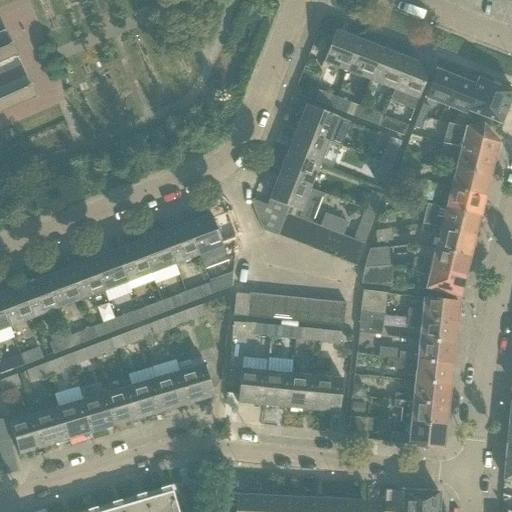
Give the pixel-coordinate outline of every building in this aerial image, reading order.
[(0,113),(34,98),(34,99),(38,97),(32,85),(29,86),(29,87),(0,100),(0,62),(15,56),(16,56),(19,55),(13,43),(10,45),(3,31),(0,32),(0,113)] [(359,41),(335,31),(323,62),(347,72),(359,41)] [(347,72),(371,81),(383,50),(359,41),(347,72)] [(371,81),(394,90),(406,59),(383,50),(371,81)] [(394,90),(390,101),(413,111),(418,99),(430,68),(406,59),(394,90)] [(427,91),(424,98),(444,106),(455,78),(435,70),(427,91)] [(455,78),(444,106),(458,111),(452,125),(460,127),(462,123),(467,111),(466,111),(475,86),(474,86),(455,78)] [(467,111),(462,123),(465,124),(470,123),(474,114),(500,125),(508,106),(511,95),(511,92),(499,87),(497,93),(489,90),(491,84),(477,78),(474,86),(475,86),(466,111),(467,111)] [(314,102),(333,109),(337,99),(318,91),(314,102)] [(337,99),(333,109),(350,116),(354,106),(337,99)] [(421,104),(417,116),(425,119),(429,107),(422,105),(421,104)] [(306,105),(297,129),(327,141),(341,147),(350,123),(306,105)] [(361,120),(380,127),(384,117),(365,109),(361,120)] [(417,116),(413,127),(413,128),(420,130),(425,119),(417,116)] [(407,126),(384,117),(380,127),(403,137),(407,126)] [(447,124),(443,143),(494,156),(497,143),(482,125),(465,128),(460,127),(452,125),(447,124)] [(297,129),(287,152),(318,165),(327,141),(297,129)] [(388,143),(380,163),(392,167),(399,147),(388,143)] [(443,143),(440,153),(457,158),(455,168),(489,176),(494,156),(443,143)] [(287,152),(278,176),(309,188),(318,165),(287,152)] [(402,156),(395,174),(421,169),(419,153),(402,156)] [(392,167),(380,163),(374,180),(385,184),(392,167)] [(455,168),(450,188),(484,196),(489,176),(455,168)] [(278,176),(269,200),(289,208),(286,214),(297,219),(309,223),(311,224),(322,196),(308,190),(309,188),(278,176)] [(432,183),(430,191),(435,192),(435,194),(447,197),(445,208),(478,217),(484,196),(450,188),(432,183)] [(369,191),(363,209),(374,214),(381,195),(369,191)] [(251,200),(250,202),(262,230),(277,236),(278,235),(286,214),(289,208),(269,200),(266,206),(251,200)] [(427,204),(422,224),(473,237),(478,217),(445,208),(444,208),(427,204)] [(352,207),(346,211),(347,218),(354,221),(360,217),(359,210),(352,207)] [(353,240),(352,241),(364,245),(364,244),(368,231),(374,214),(363,209),(357,227),(353,237),(353,240)] [(393,210),(382,212),(384,224),(395,223),(393,210)] [(206,217),(186,224),(193,243),(198,255),(198,256),(203,269),(227,260),(226,258),(227,257),(234,255),(235,242),(236,236),(228,215),(227,213),(212,219),(210,215),(206,217)] [(286,214),(278,235),(289,240),(297,219),(286,214)] [(297,219),(289,240),(300,244),(309,223),(297,219)] [(309,223),(300,244),(312,249),(320,228),(311,224),(309,223)] [(186,224),(163,233),(175,264),(198,255),(186,224)] [(438,232),(434,249),(468,257),(473,237),(422,224),(421,230),(431,233),(432,231),(438,232)] [(320,228),(312,249),(323,253),(331,232),(320,228)] [(391,229),(374,231),(376,243),(392,241),(391,229)] [(331,232),(323,253),(334,258),(342,237),(331,232)] [(163,233),(139,242),(151,273),(175,264),(163,233)] [(342,237),(334,258),(344,261),(352,241),(342,237)] [(352,241),(344,261),(356,266),(364,245),(352,241)] [(139,242),(116,251),(127,282),(151,273),(139,242)] [(370,250),(363,268),(388,266),(387,249),(370,250)] [(414,258),(412,264),(463,277),(468,257),(434,249),(431,260),(423,258),(422,260),(414,258)] [(116,251),(92,260),(104,291),(127,282),(116,251)] [(92,260),(68,269),(80,300),(104,291),(92,260)] [(412,265),(411,271),(420,273),(419,275),(427,277),(424,289),(439,293),(458,298),(463,277),(412,264),(412,265)] [(388,266),(363,268),(363,270),(360,284),(390,287),(392,266),(388,266)] [(68,269),(45,277),(56,309),(80,300),(68,269)] [(227,276),(208,283),(213,294),(231,287),(227,276)] [(45,277),(21,286),(33,317),(56,309),(45,277)] [(213,294),(208,283),(191,290),(195,301),(213,294)] [(21,286),(0,294),(0,301),(9,326),(33,317),(21,286)] [(386,293),(362,291),(359,311),(383,314),(386,293)] [(246,317),(258,318),(260,294),(248,293),(248,295),(246,317)] [(180,294),(161,301),(165,312),(184,305),(180,294)] [(233,316),(246,317),(248,295),(235,294),(233,316)] [(258,318),(270,319),(273,296),(260,294),(258,318)] [(270,319),(282,321),(285,297),(273,296),(270,319)] [(282,321),(295,322),(297,298),(285,297),(282,321)] [(421,309),(409,308),(408,318),(455,322),(457,301),(422,297),(421,309)] [(295,322),(307,323),(309,299),(297,298),(295,322)] [(307,323),(319,324),(321,300),(309,299),(307,323)] [(319,324),(331,325),(334,302),(321,300),(319,324)] [(0,329),(9,326),(0,301),(0,329)] [(165,312),(161,301),(143,308),(148,319),(165,312)] [(334,302),(331,325),(343,327),(346,303),(334,302)] [(199,305),(167,317),(171,328),(203,316),(199,306),(199,305)] [(359,311),(359,312),(358,332),(381,335),(383,314),(359,311)] [(133,312),(114,319),(118,330),(137,323),(133,312)] [(408,318),(407,326),(419,328),(418,340),(453,343),(455,322),(408,318)] [(118,330),(114,319),(96,325),(100,336),(118,330)] [(157,321),(139,328),(143,339),(161,332),(157,321)] [(251,324),(250,335),(270,337),(271,326),(251,324)] [(289,328),(271,326),(270,337),(287,339),(289,328)] [(139,328),(120,335),(124,346),(143,339),(139,328)] [(85,329),(67,336),(71,348),(90,341),(85,329)] [(299,340),(320,342),(321,331),(300,329),(299,340)] [(321,331),(320,342),(338,344),(339,333),(321,331)] [(71,348),(67,336),(49,343),(53,354),(71,348)] [(109,339),(92,345),(96,356),(113,350),(109,339)] [(399,352),(398,359),(450,364),(453,343),(418,340),(416,356),(409,355),(409,353),(399,352)] [(92,345),(72,353),(76,364),(96,356),(92,345)] [(38,347),(20,354),(24,365),(42,358),(38,347)] [(24,365),(20,354),(2,361),(6,372),(24,365)] [(62,356),(44,363),(48,374),(66,367),(62,356)] [(192,368),(179,372),(189,404),(214,397),(202,358),(190,361),(192,368)] [(386,358),(385,367),(386,367),(414,371),(415,371),(414,381),(448,385),(450,364),(398,359),(386,358)] [(44,363),(25,370),(26,371),(29,381),(48,374),(44,363)] [(237,402),(263,405),(266,372),(240,369),(237,402)] [(179,372),(155,379),(165,411),(189,404),(179,372)] [(263,405),(288,407),(291,374),(266,372),(263,405)] [(0,380),(0,388),(1,392),(20,385),(16,374),(0,380)] [(288,407),(313,410),(316,377),(291,374),(288,407)] [(316,377),(313,410),(339,412),(342,379),(316,377)] [(155,379),(131,386),(140,418),(165,411),(155,379)] [(395,394),(394,401),(446,406),(448,385),(414,381),(413,384),(412,397),(404,396),(405,395),(395,394)] [(353,384),(352,397),(365,398),(365,390),(361,385),(353,384)] [(131,386),(107,393),(116,425),(140,418),(131,386)] [(107,393),(82,400),(92,432),(116,425),(107,393)] [(82,400),(58,408),(68,440),(92,432),(82,400)] [(394,401),(393,407),(402,408),(400,422),(409,423),(444,427),(446,406),(394,401)] [(351,402),(350,417),(363,418),(365,404),(351,402)] [(58,408),(34,415),(43,447),(68,440),(58,408)] [(43,447),(34,415),(9,422),(19,454),(43,447)] [(364,441),(367,419),(363,418),(350,417),(349,417),(347,439),(364,441)] [(390,433),(389,443),(415,445),(415,447),(422,448),(422,446),(442,448),(444,427),(409,423),(408,435),(400,434),(390,433)] [(7,438),(0,440),(0,452),(2,460),(13,457),(7,438)] [(193,478),(191,511),(203,511),(205,479),(193,478)] [(385,489),(384,511),(405,511),(437,511),(439,492),(385,489)] [(177,511),(172,492),(102,511),(177,511)] [(260,511),(261,496),(235,495),(234,511),(260,511)] [(260,511),(285,511),(286,498),(261,496),(260,511)] [(285,511),(310,511),(311,499),(286,498),(285,511)] [(310,511),(335,511),(337,500),(311,499),(310,511)] [(337,500),(335,511),(361,511),(362,502),(337,500)]
